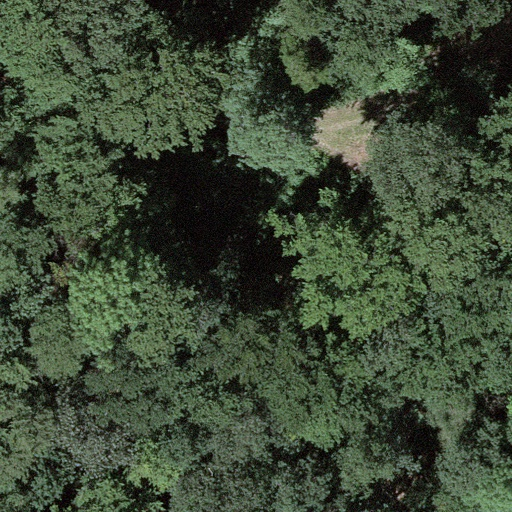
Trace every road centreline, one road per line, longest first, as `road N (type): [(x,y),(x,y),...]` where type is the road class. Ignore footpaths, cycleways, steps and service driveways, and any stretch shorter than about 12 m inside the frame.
road 1 (track): [(0,50),(93,67),(199,117),(293,139),(328,137)]
road 2 (track): [(328,137),(411,90),(511,2)]
